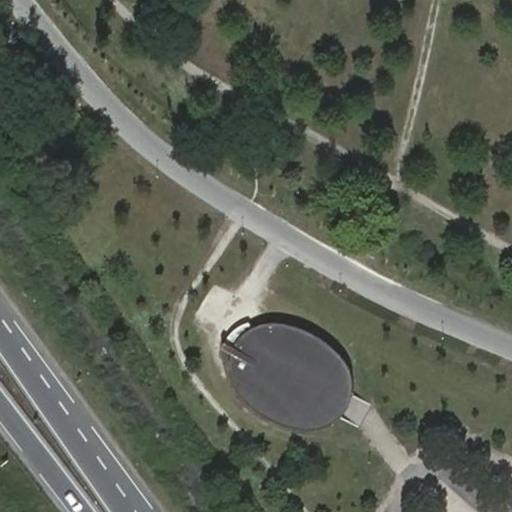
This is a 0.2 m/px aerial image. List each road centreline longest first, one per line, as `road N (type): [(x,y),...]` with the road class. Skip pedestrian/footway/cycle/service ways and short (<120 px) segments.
road 1 (residential): [(511,345),(309,249),(127,131),(17,0)]
road 2 (motorway): [(134,511),(0,326)]
road 3 (motorway): [(0,404),(83,511)]
